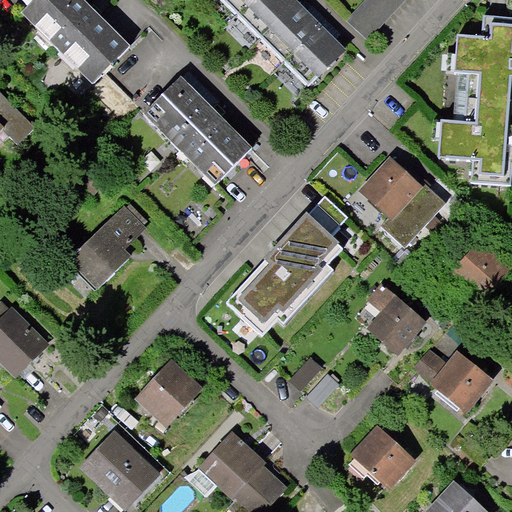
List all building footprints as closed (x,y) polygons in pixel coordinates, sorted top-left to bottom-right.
[(128,47),(78,0),(26,0),(14,14),(91,86),(128,47)] [(339,52),(288,0),(219,0),(303,87),(339,52)] [(402,0),(362,0),(346,19),(368,39),(402,0)] [(511,12),(475,10),(473,31),(448,30),(446,74),(454,74),(451,126),(433,125),(431,162),(462,163),(461,191),(511,194),(511,12)] [(252,150),(176,75),(137,115),(212,190),(252,150)] [(0,93),(0,124),(3,127),(21,144),(36,129),(0,93)] [(418,189),(384,158),(354,190),(388,222),(418,189)] [(343,218),(322,200),(306,219),(299,213),(218,305),(261,343),(340,253),(324,239),(343,218)] [(142,230),(121,208),(62,265),(93,296),(131,259),(122,250),(142,230)] [(507,269),(474,241),(446,274),(479,302),(507,269)] [(426,327),(379,285),(365,301),(379,313),(363,332),(396,361),(426,327)] [(0,302),(0,301),(0,362),(17,379),(50,345),(12,307),(9,310),(0,302)] [(489,383),(450,351),(442,360),(429,349),(411,372),(463,414),(489,383)] [(310,357),(289,379),(300,390),(321,367),(310,357)] [(198,390),(166,361),(130,400),(162,430),(198,390)] [(328,372),(306,396),(318,407),(340,383),(328,372)] [(412,461),(371,427),(346,457),(387,492),(412,461)] [(125,511),(159,476),(110,431),(75,469),(121,511),(125,511)] [(261,463),(228,435),(198,469),(231,498),(257,467),(261,463)] [(264,511),(283,490),(257,467),(231,498),(247,511),(264,511)] [(482,511),(449,483),(423,511),(482,511)]
